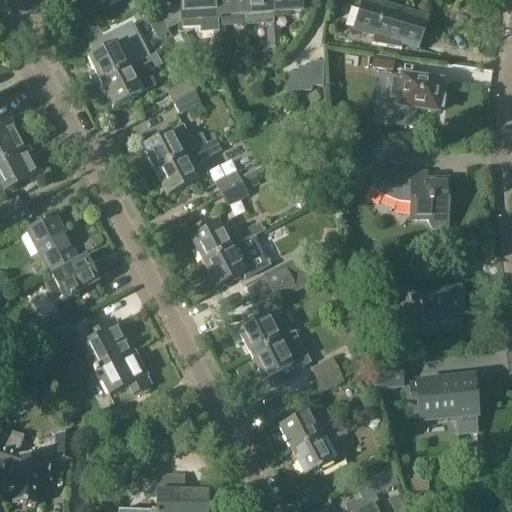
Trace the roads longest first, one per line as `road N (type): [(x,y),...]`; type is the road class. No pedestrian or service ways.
road 1 (residential): [(270,511),(12,16)]
road 2 (residential): [(511,249),(511,48)]
